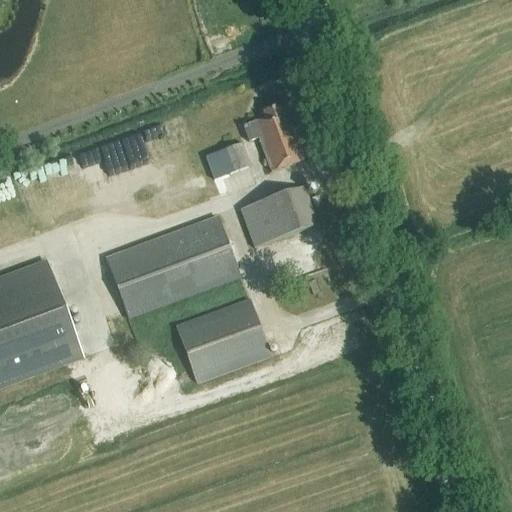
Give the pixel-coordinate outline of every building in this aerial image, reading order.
[(270,174),(305,161),(292,126),(288,127),(280,107),(263,113),(265,120),(243,128),(249,144),(258,140),(270,174)] [(229,176),(250,169),(241,146),(220,153),(229,176)] [(304,188),(240,212),(254,250),(318,227),(304,188)] [(240,279),(218,220),(106,262),(128,321),(240,279)] [(0,389),(82,359),(47,264),(0,281),(0,389)] [(270,359),(249,302),(177,329),(199,386),(270,359)]
